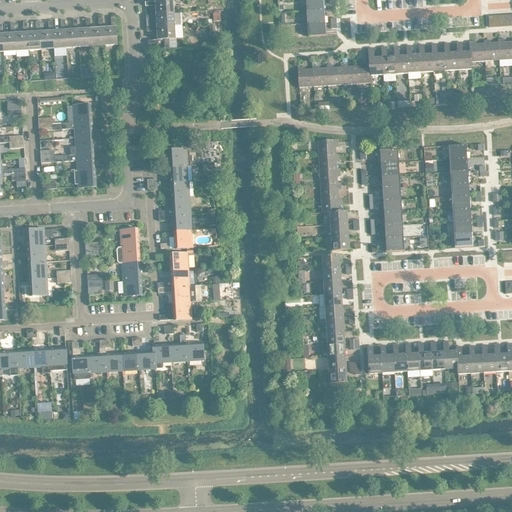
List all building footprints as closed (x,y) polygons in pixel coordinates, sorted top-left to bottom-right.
[(156,5),(157,14),(174,13),(173,0),(156,1),(146,2),(146,6),(156,5)] [(306,0),(307,11),(325,10),(324,0),(306,0)] [(307,11),(308,23),(325,22),(325,10),(307,11)] [(152,24),(152,27),(157,26),(158,26),(175,25),(174,13),(157,14),(146,14),(147,18),(157,18),(157,24),(152,24)] [(112,27),(103,28),(104,45),(117,45),(116,26),(116,27),(115,17),(111,17),(112,27)] [(87,29),(78,29),(79,47),(92,46),(91,29),(90,18),(86,19),(87,29)] [(99,28),(91,29),(92,46),(104,45),(103,28),(103,18),(99,18),(99,28)] [(74,30),(66,30),(65,30),(67,48),(79,47),(78,29),(78,19),(73,19),(74,30)] [(61,30),(53,31),(54,48),(67,48),(65,30),(66,30),(65,20),(61,20),(61,30)] [(36,32),(28,33),(29,50),(41,49),(40,32),(40,21),(36,22),(36,32)] [(49,31),(40,32),(41,49),(54,48),(53,31),(52,21),(48,21),(49,31)] [(24,33),(15,33),(16,51),(29,50),(28,33),(27,22),(23,23),(24,33)] [(325,22),(308,23),(309,36),(308,36),(327,35),(326,35),(325,22)] [(11,34),(3,34),(4,52),(16,51),(15,33),(15,23),(11,23),(11,34)] [(157,26),(152,27),(147,27),(147,31),(158,30),(158,39),(165,39),(165,49),(170,48),(170,39),(176,38),(175,25),(158,26),(157,26)] [(484,41),(484,43),(485,61),(500,60),(498,42),(491,43),(490,40),(484,41)] [(498,40),(498,42),(500,60),(511,59),(511,41),(505,42),(505,40),(498,40)] [(469,42),(470,52),(471,62),(485,61),(484,43),(477,44),(476,41),(469,42)] [(457,42),(457,53),(458,53),(459,70),(471,69),(471,70),(472,70),(471,62),(470,52),(462,52),(462,42),(457,42)] [(444,43),(445,53),(446,71),(459,70),(458,53),(457,53),(450,53),(449,43),(444,43)] [(419,45),(420,55),(421,73),(434,72),(432,54),(425,55),(424,44),(419,45)] [(432,44),(432,54),(434,72),(446,71),(445,53),(437,54),(437,44),(432,44)] [(407,46),(407,56),(409,73),(421,73),(420,55),(412,55),(411,45),(407,46)] [(394,46),(395,57),(396,74),(409,73),(407,56),(400,56),(399,46),(394,46)] [(381,47),(382,57),(383,75),(396,74),(395,57),(387,57),(386,47),(381,47)] [(368,48),(370,65),(371,76),(383,75),(382,57),(374,58),(374,48),(368,48)] [(355,64),(355,66),(356,66),(357,84),(371,83),(371,76),(370,65),(362,66),(362,63),(355,64)] [(341,65),(341,67),(343,85),(357,84),(356,66),(355,66),(348,67),(348,64),(341,65)] [(327,66),(327,68),(328,86),(343,85),(341,67),(334,68),(333,65),(327,66)] [(313,66),(313,69),(314,87),(328,86),(327,68),(319,69),(319,66),(313,66)] [(313,69),(305,69),(305,67),(299,67),(298,67),(299,88),(300,88),(314,87),(313,69)] [(74,106),(75,122),(93,121),(92,105),(74,106)] [(76,129),(76,139),(94,137),(93,121),(75,122),(62,123),(62,130),(76,129)] [(76,139),(77,155),(95,154),(94,137),(76,139)] [(318,142),(319,156),(336,155),(336,147),(338,147),(338,141),(338,140),(317,141),(318,142)] [(449,147),(450,159),(468,158),(467,146),(467,145),(449,146),(449,147)] [(170,167),(188,166),(187,149),(169,150),(170,167)] [(380,151),(381,164),(399,162),(398,150),(398,149),(380,150),(380,151)] [(78,161),(78,171),(96,170),(95,154),(77,155),(64,156),(64,162),(78,161)] [(319,156),(320,170),(337,169),(337,161),(339,161),(339,154),(336,155),(319,156)] [(450,159),(451,172),(468,171),(468,158),(450,159)] [(381,164),(382,176),(400,175),(399,162),(381,164)] [(434,163),(426,164),(426,173),(435,173),(434,163)] [(171,183),(189,182),(188,166),(170,167),(171,183)] [(7,167),(2,168),(3,176),(12,175),(12,169),(7,170),(7,167)] [(320,170),(320,184),(338,183),(338,175),(340,175),(340,169),(337,169),(320,170)] [(96,170),(78,171),(75,171),(75,185),(79,184),(79,187),(97,186),(96,170)] [(451,172),(452,184),(469,183),(468,171),(451,172)] [(382,176),(383,189),(400,188),(400,175),(382,176)] [(172,199),(190,198),(189,182),(171,183),(172,199)] [(320,184),(321,198),(339,197),(338,189),(341,189),(341,183),(338,183),(320,184)] [(452,184),(452,197),(470,196),(469,183),(452,184)] [(383,189),(383,201),(401,200),(400,188),(383,189)] [(452,197),(453,210),(471,208),(470,196),(452,197)] [(322,213),(330,213),(330,212),(340,212),(340,211),(339,204),(342,203),(341,197),(339,197),(321,198),(322,212),(322,213)] [(167,216),(173,215),(191,214),(190,198),(172,199),(166,200),(166,205),(168,205),(168,209),(167,209),(167,211),(159,211),(159,216),(167,216)] [(383,201),(384,214),(402,213),(401,200),(383,201)] [(453,210),(454,222),(472,221),(471,208),(453,210)] [(330,212),(330,213),(330,225),(348,224),(347,212),(347,211),(340,211),(340,212),(330,212)] [(384,214),(385,226),(403,225),(402,213),(384,214)] [(173,215),(174,232),(192,231),(191,214),(173,215)] [(454,222),(455,235),(472,234),(472,221),(454,222)] [(330,225),(331,238),(349,237),(348,224),(330,225)] [(385,226),(386,239),(403,238),(403,225),(385,226)] [(28,247),(45,246),(44,229),(27,230),(28,247)] [(121,231),(122,247),(140,246),(139,230),(121,231)] [(192,231),(174,232),(168,232),(169,238),(175,237),(175,248),(193,247),(192,231)] [(472,234),(455,235),(455,247),(455,248),(473,247),(473,246),(472,234)] [(349,237),(331,238),(332,250),(331,250),(331,251),(350,250),(350,249),(349,249),(349,237)] [(403,238),(386,239),(387,251),(386,251),(386,252),(405,251),(405,250),(404,250),(403,238)] [(28,247),(29,263),(46,262),(53,262),(52,245),(45,246),(28,247)] [(120,263),(123,263),(141,262),(140,246),(122,247),(119,247),(117,249),(118,262),(120,263)] [(170,254),(171,271),(188,270),(187,253),(170,254)] [(322,257),(323,269),(340,268),(340,256),(340,255),(322,256),(322,257)] [(29,263),(30,279),(47,278),(46,262),(29,263)] [(123,263),(124,279),(142,278),(141,262),(123,263)] [(323,269),(324,282),(341,281),(340,268),(323,269)] [(158,283),(158,288),(189,286),(188,270),(171,271),(172,280),(166,283),(158,283)] [(47,278),(30,279),(31,296),(48,295),(47,278)] [(142,278),(124,279),(125,296),(143,295),(142,278)] [(324,282),(324,294),(342,293),(341,281),(324,282)] [(172,292),(173,303),(190,302),(197,302),(196,286),(189,286),(158,288),(158,293),(172,292)] [(324,294),(325,307),(343,306),(342,293),(324,294)] [(190,302),(173,303),(174,314),(167,314),(168,315),(160,316),(160,321),(192,319),(190,302)] [(325,307),(326,319),(343,318),(343,306),(325,307)] [(326,319),(327,332),(344,331),(343,318),(326,319)] [(327,332),(327,344),(345,343),(344,331),(327,332)] [(181,344),(171,344),(172,362),(188,361),(187,343),(186,335),(180,335),(181,344)] [(445,369),(458,369),(457,351),(456,351),(449,352),(448,341),(443,342),(444,352),(445,369)] [(73,342),(73,356),(81,356),(81,348),(78,348),(78,342),(73,342)] [(203,342),(187,343),(188,361),(204,360),(203,342)] [(432,370),(445,369),(444,352),(436,352),(435,342),(431,342),(431,353),(432,370)] [(327,344),(328,357),(346,356),(345,343),(327,344)] [(420,371),(432,370),(431,353),(424,353),(423,343),(418,343),(419,353),(420,371)] [(154,345),(154,351),(155,351),(155,363),(156,363),(156,369),(162,368),(164,367),(164,362),(172,362),(171,344),(154,345)] [(407,372),(420,371),(419,353),(411,354),(410,344),(405,344),(406,354),(407,372)] [(494,344),(495,355),(496,372),(509,371),(508,354),(507,354),(500,354),(499,344),(494,344)] [(382,373),(395,373),(394,355),(386,356),(385,345),(380,346),(381,356),(382,373)] [(395,373),(407,372),(406,354),(398,355),(398,345),(393,345),(394,355),(395,373)] [(482,345),(482,355),(484,373),(496,372),(495,355),(487,355),(487,345),(482,345)] [(373,356),(373,346),(364,347),(365,359),(368,358),(369,375),(370,374),(382,373),(381,356),(373,356)] [(458,369),(458,375),(459,375),(471,374),(470,356),(462,357),(462,346),(456,347),(456,351),(457,351),(458,369)] [(469,346),(470,356),(471,374),(484,373),(482,355),(475,356),(474,346),(469,346)] [(66,347),(50,349),(51,371),(68,370),(66,347)] [(50,349),(34,350),(35,367),(43,366),(43,374),(51,373),(51,371),(50,349)] [(34,350),(17,351),(18,368),(35,367),(34,350)] [(17,351),(1,352),(2,369),(18,368),(17,351)] [(155,351),(154,351),(138,352),(140,370),(156,369),(156,363),(155,363),(155,351)] [(138,352),(122,353),(123,371),(140,370),(138,352)] [(122,353),(106,354),(107,372),(123,371),(122,353)] [(100,355),(90,355),(91,373),(107,372),(106,354),(100,355)] [(90,355),(81,356),(73,356),(75,380),(91,379),(91,373),(90,355)] [(328,357),(329,370),(347,368),(346,356),(328,357)] [(347,368),(329,370),(330,382),(329,382),(329,383),(348,382),(348,381),(347,381),(347,368)] [(446,386),(434,387),(434,395),(447,394),(446,386)] [(52,412),(41,412),(41,419),(53,419),(53,411),(52,412)]
